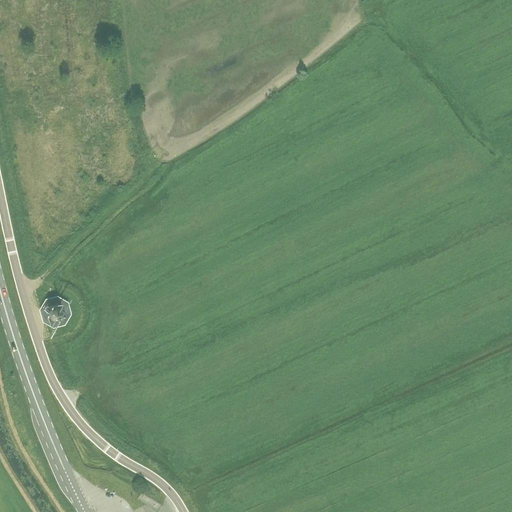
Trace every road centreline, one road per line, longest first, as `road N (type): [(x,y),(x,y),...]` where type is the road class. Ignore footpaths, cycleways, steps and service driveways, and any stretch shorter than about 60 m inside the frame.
road 1 (unclassified): [(182,511),(168,490),(111,452),(61,398),(0,205)]
road 2 (primary): [(83,511),(20,364),(0,294)]
